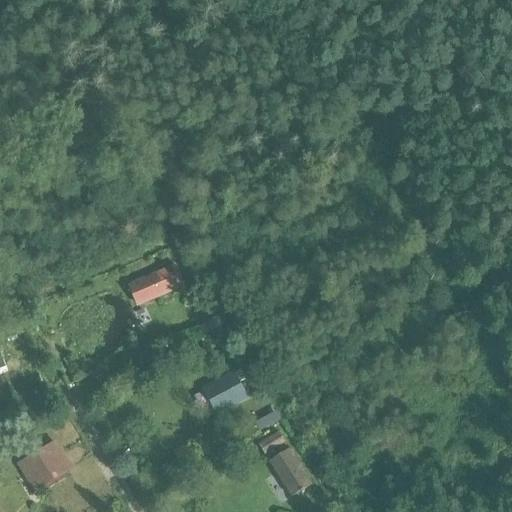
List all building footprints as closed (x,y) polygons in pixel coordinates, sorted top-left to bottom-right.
[(170,267),(127,285),(136,307),(180,288),(170,267)] [(218,315),(202,324),(208,335),(224,326),(218,315)] [(234,372),(203,389),(217,416),(248,399),(234,372)] [(278,432),(258,446),(265,456),(285,442),(278,432)] [(54,441),(17,463),(34,493),(72,470),(54,441)] [(268,463),(290,498),(312,485),(290,449),(268,463)]
